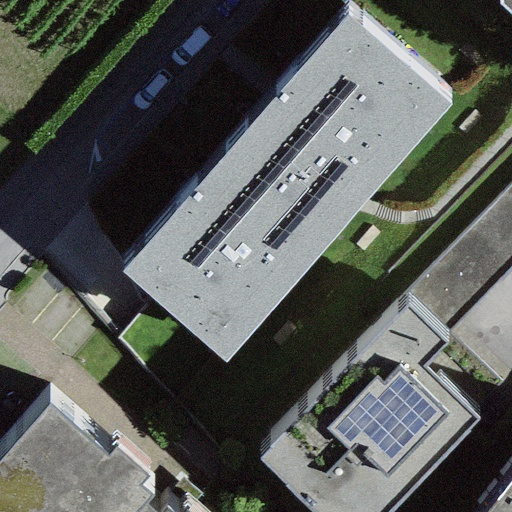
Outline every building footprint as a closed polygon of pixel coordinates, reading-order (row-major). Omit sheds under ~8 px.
[(511,0),(498,0),(499,4),(511,14),(511,13),(511,0)] [(346,14),(122,273),(226,362),(450,104),(346,14)] [(511,265),(511,183),(406,291),(447,332),(511,265)] [(328,347),(363,306),(349,294),(313,335),(328,347)] [(258,460),(311,511),(390,511),(478,423),(423,369),(445,346),(407,308),(258,460)] [(46,403),(0,457),(0,511),(188,511),(186,510),(184,511),(168,511),(164,509),(162,511),(152,511),(143,504),(152,494),(140,486),(151,476),(116,448),(107,457),(46,403)] [(511,511),(511,478),(485,511),(511,511)]
